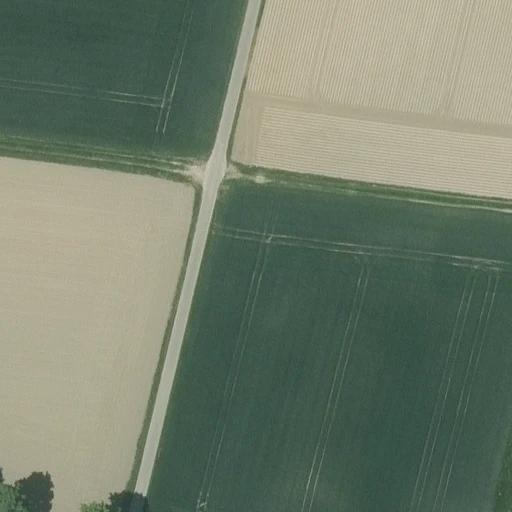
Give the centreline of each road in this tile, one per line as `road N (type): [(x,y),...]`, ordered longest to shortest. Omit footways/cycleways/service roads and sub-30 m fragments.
road 1 (track): [(138,511),(259,0)]
road 2 (track): [(0,173),(511,240)]
